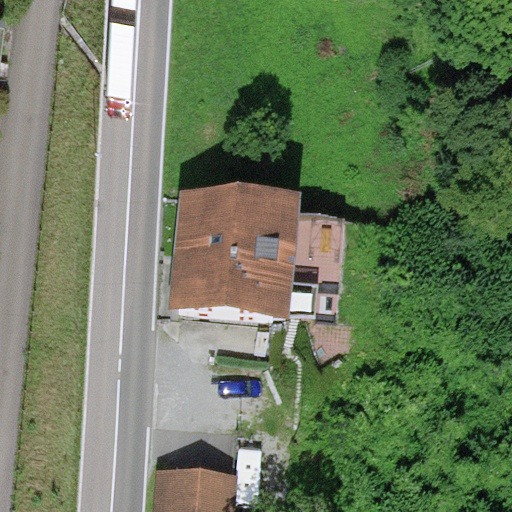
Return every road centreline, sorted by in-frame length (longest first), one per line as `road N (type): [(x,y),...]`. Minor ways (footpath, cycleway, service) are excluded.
road 1 (primary): [(112,511),(142,0)]
road 2 (residential): [(0,366),(41,0)]
